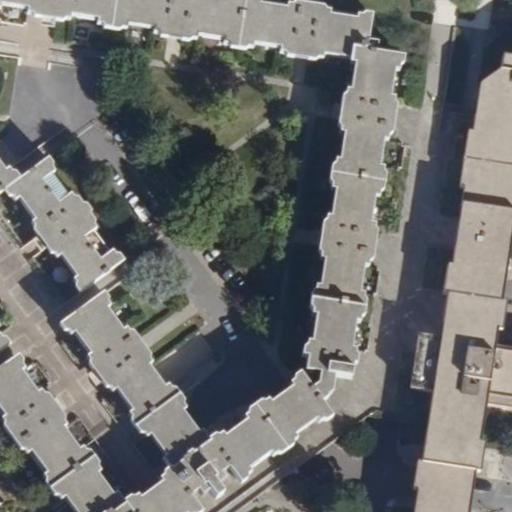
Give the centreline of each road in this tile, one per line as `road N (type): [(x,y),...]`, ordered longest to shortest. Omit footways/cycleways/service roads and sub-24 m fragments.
road 1 (residential): [(264,369),(361,494),(419,481),(511,496)]
road 2 (residential): [(94,133),(264,369)]
road 3 (residential): [(264,369),(69,511)]
